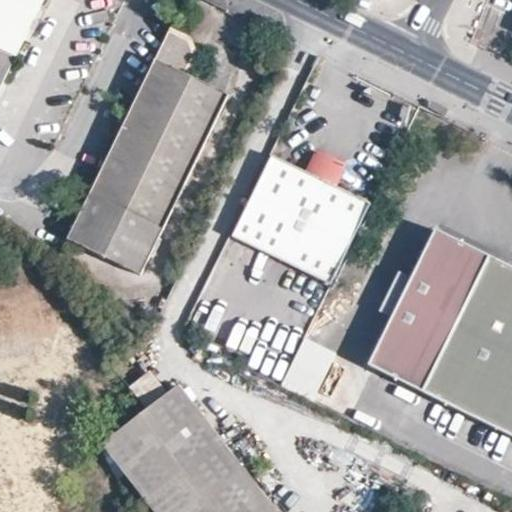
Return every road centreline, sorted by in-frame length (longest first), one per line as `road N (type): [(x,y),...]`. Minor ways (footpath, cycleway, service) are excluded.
road 1 (unknown): [(0,191),(30,199),(48,186),(142,0)]
road 2 (unknown): [(66,0),(0,158)]
road 3 (tertiary): [(297,0),(409,55)]
